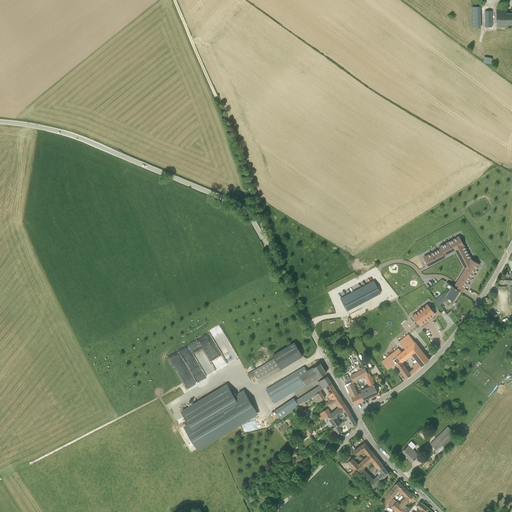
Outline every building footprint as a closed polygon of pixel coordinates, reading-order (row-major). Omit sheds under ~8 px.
[(473,27),(482,27),(481,5),(473,6),(473,27)] [(511,13),(507,13),(507,11),(496,11),(496,27),(507,27),(507,24),(511,24),(511,13)] [(456,250),(464,266),(466,267),(456,283),(454,287),(460,291),(462,292),(464,288),(479,264),(471,259),(464,246),(464,245),(459,236),(439,247),(440,248),(424,257),(428,266),(445,257),(444,255),(455,249),(456,250)] [(374,280),(345,296),(340,298),(347,311),(381,293),(374,280)] [(460,291),(454,287),(447,282),(445,286),(450,289),(446,296),(454,301),(460,291)] [(444,301),(440,296),(435,300),(439,305),(444,301)] [(424,307),(431,317),(435,314),(427,304),(424,307)] [(431,317),(424,307),(420,310),(428,320),(431,317)] [(420,310),(416,313),(424,323),(428,320),(420,310)] [(424,323),(416,313),(412,316),(420,325),(424,323)] [(388,369),(395,363),(406,378),(411,375),(401,362),(407,358),(411,354),(416,359),(413,361),(415,364),(412,366),(416,370),(429,360),(415,342),(408,334),(399,342),(405,349),(402,352),(399,348),(382,362),(388,369)] [(273,355),(274,358),(281,369),(302,356),(294,342),(273,355)] [(305,385),(326,373),(320,363),(307,371),(305,367),(266,389),(274,403),(305,385)] [(351,378),(352,382),(354,381),(355,382),(364,377),(368,375),(368,374),(367,372),(365,368),(351,375),(352,377),(351,378)] [(365,388),(361,390),(365,399),(378,393),(369,373),(368,374),(368,375),(364,377),(368,384),(364,386),(365,388)] [(327,376),(323,379),(318,382),(320,385),(295,401),(294,398),(275,411),(280,419),(299,406),(298,405),(305,401),(311,396),(312,396),(313,396),(320,391),(320,390),(323,388),(327,386),(332,383),(330,380),(327,376)] [(358,394),(352,382),(346,385),(352,397),(355,404),(364,400),(364,399),(365,399),(361,390),(360,390),(361,392),(358,394)] [(327,399),(329,401),(330,401),(339,395),(332,383),(327,386),(331,392),(329,393),(330,394),(327,396),(329,398),(327,399)] [(197,449),(257,413),(243,391),(235,396),(228,385),(182,412),(193,431),(188,434),(197,449)] [(325,398),(320,391),(313,396),(317,403),(325,398)] [(335,403),(338,407),(344,403),(339,395),(330,401),(329,401),(327,403),(328,405),(331,404),(332,405),(335,403)] [(343,411),(345,413),(349,410),(344,403),(338,407),(339,408),(335,411),(331,413),(327,416),(335,427),(340,423),(335,417),(343,411)] [(320,421),(327,416),(331,413),(329,410),(327,411),(326,409),(319,413),(321,416),(319,418),(320,421)] [(339,427),(346,423),(349,428),(356,424),(351,413),(346,416),(347,416),(348,419),(345,421),(341,423),(335,427),(332,428),(336,435),(342,431),(339,427)] [(448,426),(430,444),(439,452),(456,435),(448,426)] [(419,455),(413,449),(416,446),(411,441),(408,444),(408,445),(403,451),(410,458),(408,459),(412,462),(419,455)] [(372,462),(377,458),(372,451),(369,447),(365,442),(354,450),(358,455),(363,451),(368,456),(365,458),(358,465),(352,458),(347,462),(354,469),(350,473),(356,478),(359,474),(359,473),(363,469),(363,468),(371,461),(372,462)] [(370,491),(373,488),(389,473),(383,466),(377,458),(372,462),(378,470),(377,471),(379,474),(374,479),(363,469),(359,473),(370,484),(366,487),(370,491)] [(407,490),(399,481),(395,485),(390,493),(386,497),(387,498),(384,501),(385,502),(383,504),(385,506),(387,504),(390,500),(390,501),(398,491),(400,493),(402,492),(403,494),(407,490)] [(353,498),(357,490),(351,488),(347,495),(353,498)] [(400,504),(403,507),(399,511),(400,511),(401,511),(405,511),(409,508),(405,504),(413,496),(410,493),(409,493),(406,497),(403,500),(400,504)] [(399,511),(403,507),(400,504),(400,505),(394,499),(389,504),(395,510),(393,511),(399,511)] [(426,511),(429,509),(420,502),(417,506),(421,509),(419,511),(426,511)]
